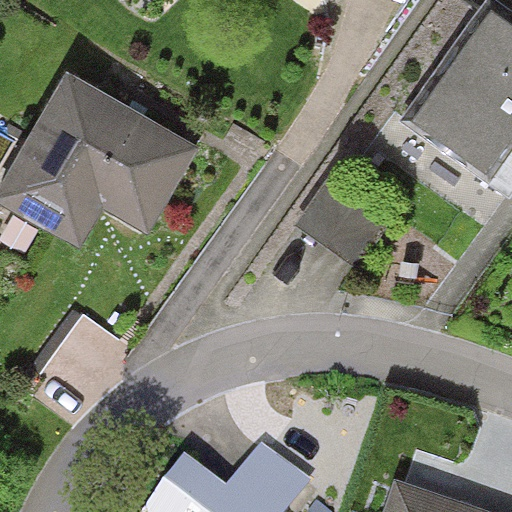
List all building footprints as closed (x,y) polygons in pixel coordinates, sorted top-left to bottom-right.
[(511,16),(496,5),(412,124),(487,177),(511,142),(511,16)] [(197,148),(64,73),(0,187),(0,206),(81,251),(102,214),(146,238),(197,148)] [(391,213),(330,171),(294,223),(352,266),(391,213)] [(187,456),(145,511),(288,511),(309,484),(257,445),(228,486),(187,456)] [(511,511),(511,505),(397,468),(382,511),(511,511)]
